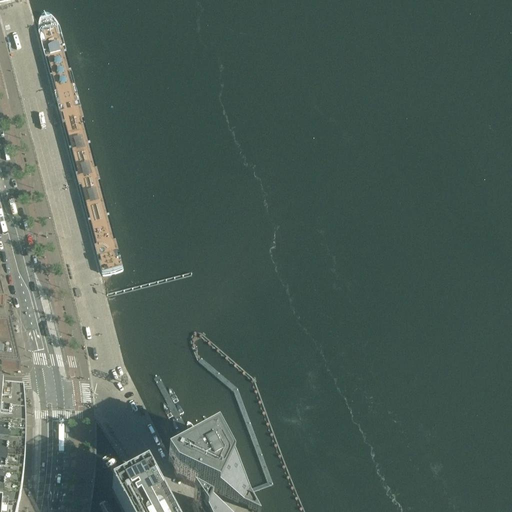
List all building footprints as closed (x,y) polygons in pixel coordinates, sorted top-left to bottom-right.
[(0,370),(20,373),(10,327),(0,326),(0,306),(4,307),(0,290),(0,370)] [(0,511),(17,511),(18,511),(20,504),(21,495),(23,480),(24,468),(25,456),(26,444),(26,432),(25,416),(24,404),(23,394),(0,392),(0,511)] [(234,465),(218,435),(192,449),(172,459),(168,461),(177,475),(220,495),(244,507),(255,511),(259,511),(252,499),(250,495),(234,465)] [(135,476),(110,489),(122,511),(168,511),(146,470),(135,476)] [(217,511),(212,509),(194,500),(201,511),(217,511)]
